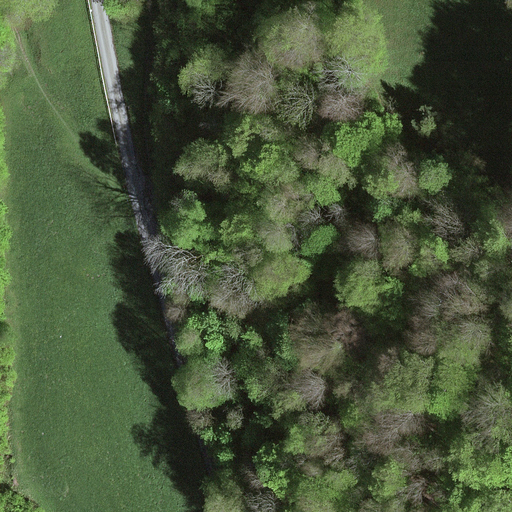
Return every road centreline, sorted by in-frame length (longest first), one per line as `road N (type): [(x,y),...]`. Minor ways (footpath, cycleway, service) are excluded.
road 1 (unclassified): [(227,511),(142,200),(99,0)]
road 2 (track): [(161,0),(166,160),(142,200)]
